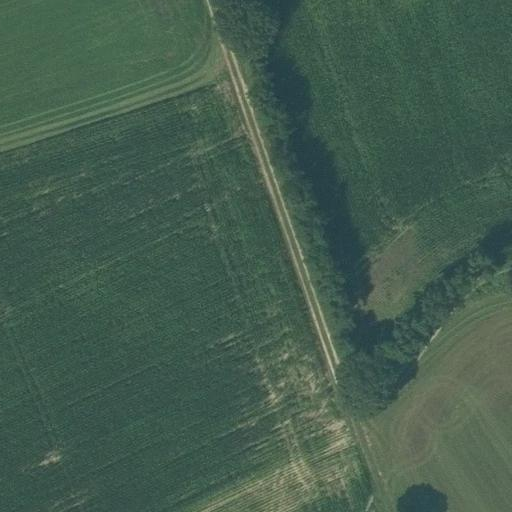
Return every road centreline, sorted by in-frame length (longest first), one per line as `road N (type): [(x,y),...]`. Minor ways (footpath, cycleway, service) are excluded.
road 1 (track): [(215,0),(395,511)]
road 2 (track): [(511,266),(471,277),(422,312),(371,414),(368,443)]
